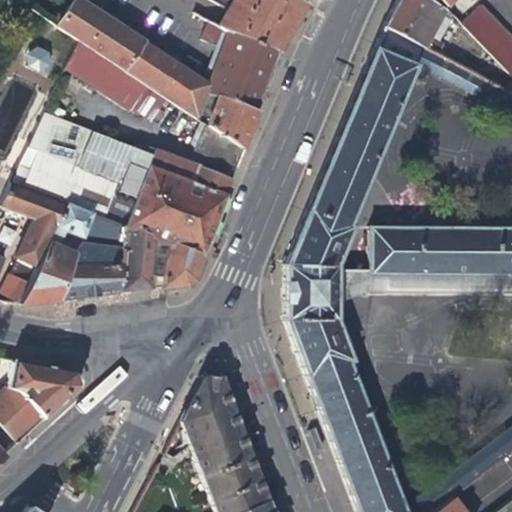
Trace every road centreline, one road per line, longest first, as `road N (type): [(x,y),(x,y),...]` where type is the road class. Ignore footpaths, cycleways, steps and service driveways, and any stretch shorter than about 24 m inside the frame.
road 1 (tertiary): [(354,0),(232,285)]
road 2 (tertiary): [(232,285),(312,511)]
road 3 (tertiary): [(177,335),(19,475)]
road 4 (tertiary): [(88,511),(177,335)]
road 5 (residential): [(0,325),(112,342),(177,335)]
